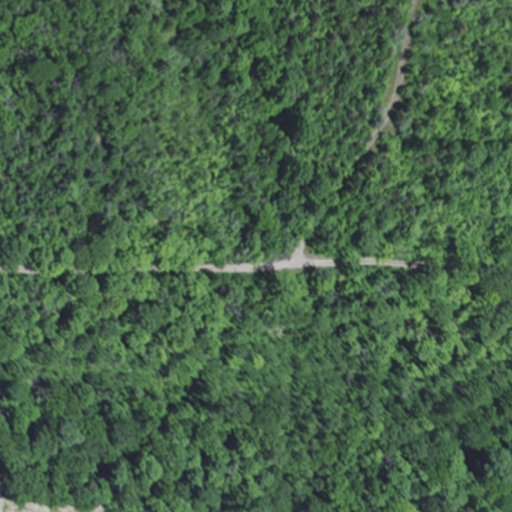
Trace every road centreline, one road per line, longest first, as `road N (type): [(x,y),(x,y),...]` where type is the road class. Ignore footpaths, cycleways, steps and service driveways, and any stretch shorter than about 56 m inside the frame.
road 1 (residential): [(511,230),(116,220),(0,209)]
road 2 (residential): [(318,220),(334,155),(394,51),(411,0)]
